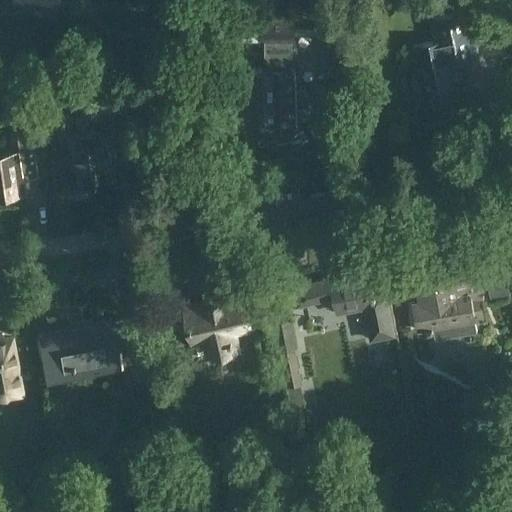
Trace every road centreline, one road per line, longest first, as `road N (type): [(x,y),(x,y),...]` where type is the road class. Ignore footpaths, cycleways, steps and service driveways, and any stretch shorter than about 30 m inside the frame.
road 1 (residential): [(168,210),(511,146)]
road 2 (residential): [(168,210),(192,0)]
road 3 (residential): [(0,245),(168,210)]
